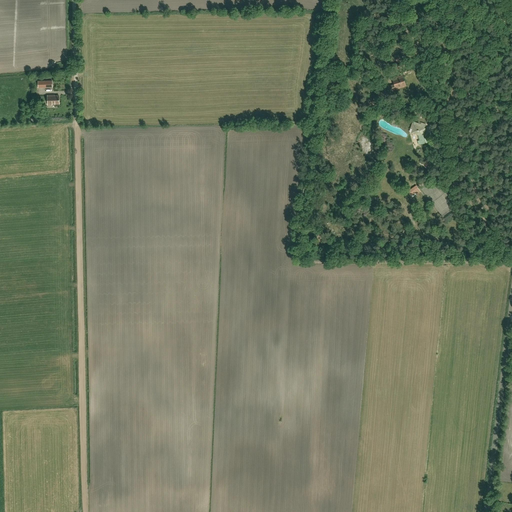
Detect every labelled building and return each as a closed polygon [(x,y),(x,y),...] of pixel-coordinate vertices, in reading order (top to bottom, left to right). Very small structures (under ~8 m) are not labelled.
[(430,42),(435,45),(449,56),(454,50),(445,43),(444,44),(443,43),(444,42),(439,38),(435,35),(430,42)] [(400,62),(399,61),(404,59),(417,55),(415,46),(400,51),(402,55),(399,56),(398,55),(394,56),(396,62),(397,61),(397,63),(393,64),(395,70),(399,69),(401,76),(392,78),(394,85),(390,86),(392,91),(406,86),(402,75),(403,74),(404,75),(406,74),(406,73),(411,71),(410,68),(402,71),(401,68),(402,68),(400,62)] [(52,105),(52,104),(59,104),(59,96),(52,96),(47,96),(48,105),(52,105)] [(418,141),(419,145),(428,142),(426,138),(424,139),(423,136),(425,130),(424,129),(425,125),(421,123),(420,125),(413,122),(411,129),(413,130),(412,132),(419,134),(420,140),(418,141)] [(418,194),(420,192),(416,186),(408,191),(411,196),(417,192),(418,194)]
